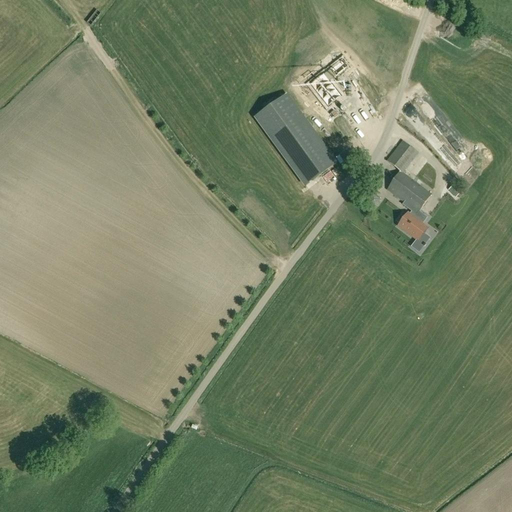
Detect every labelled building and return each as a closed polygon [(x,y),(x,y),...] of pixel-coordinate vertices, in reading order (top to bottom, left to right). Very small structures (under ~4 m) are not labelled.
[(468,44),(473,32),(448,22),(445,29),(455,33),(453,38),(468,44)] [(358,60),(335,75),(343,86),(346,83),(367,114),(386,101),(358,60)] [(411,89),(443,135),(454,127),(422,81),(411,89)] [(283,97),(256,117),(306,186),(333,166),(283,97)] [(343,107),(367,147),(380,140),(356,100),(343,107)] [(399,227),(417,240),(412,247),(419,253),(424,247),(426,245),(425,245),(430,239),(424,234),(428,229),(423,225),(428,218),(420,211),(432,195),(414,181),(403,174),(418,153),(403,142),(388,162),(401,172),(387,191),(404,204),(403,205),(412,212),(409,215),(408,214),(399,227)] [(413,177),(421,171),(416,166),(408,172),(413,177)] [(449,190),(455,198),(461,193),(454,185),(449,190)] [(434,217),(444,224),(458,204),(448,197),(434,217)]
